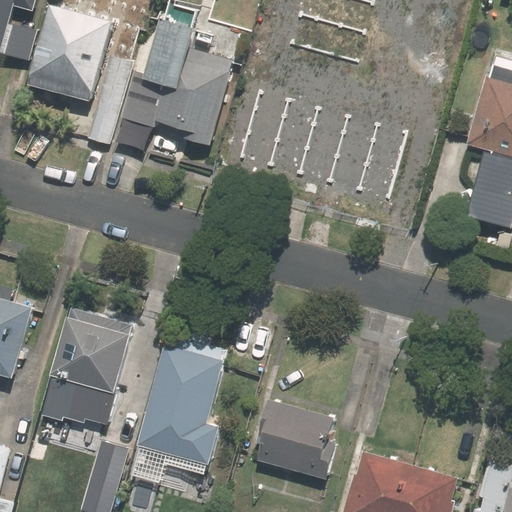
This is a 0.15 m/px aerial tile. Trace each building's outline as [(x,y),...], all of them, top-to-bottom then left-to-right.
[(0,0),(0,63),(17,0),(0,0)] [(83,98),(73,132),(116,144),(150,27),(123,20),(122,24),(100,18),(102,10),(65,0),(61,0),(60,6),(56,5),(34,84),(83,98)] [(409,0),(372,0),(370,8),(405,17),(409,0)] [(302,28),(266,18),(247,85),(291,97),(295,84),(318,90),(338,19),(307,11),(302,28)] [(19,20),(11,46),(31,52),(39,27),(19,20)] [(152,74),(139,71),(125,119),(160,128),(161,121),(188,129),(186,137),(216,145),(240,62),(198,50),(204,31),(167,21),(152,74)] [(434,79),(373,62),(348,152),(409,169),(434,79)] [(511,221),(511,81),(491,75),(472,145),(489,150),(472,210),(511,221)] [(12,302),(16,290),(0,285),(0,374),(18,379),(37,309),(12,302)] [(132,328),(77,312),(75,320),(72,319),(56,376),(58,377),(48,415),(66,420),(68,414),(108,425),(117,393),(120,394),(136,337),(130,335),(132,328)] [(227,364),(172,348),(147,438),(216,457),(226,421),(212,417),(227,364)] [(339,418),(274,401),(262,444),(267,445),(262,461),(330,480),(340,445),(332,443),(339,418)] [(92,511),(114,511),(130,452),(103,444),(85,510),(92,511)] [(0,496),(2,497),(14,450),(0,446),(0,496)] [(357,475),(354,474),(343,511),(452,511),(456,503),(452,502),(458,479),(363,453),(357,475)] [(511,511),(511,458),(499,511),(511,511)] [(0,498),(0,511),(12,511),(15,502),(0,498)]
